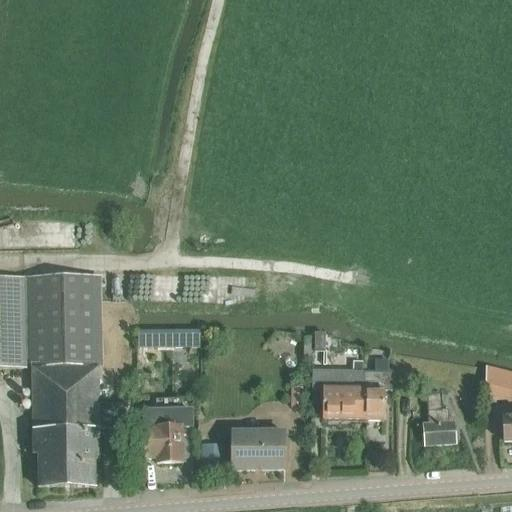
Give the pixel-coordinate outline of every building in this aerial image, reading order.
[(104,371),(102,278),(0,279),(0,371),(32,371),(33,458),(38,458),(39,491),(96,490),(96,464),(100,464),(100,433),(116,433),(115,423),(129,423),(128,407),(99,408),(99,371),(104,371)] [(199,333),(175,333),(175,349),(199,349),(199,333)] [(324,354),(324,335),(315,335),(315,354),(324,354)] [(511,375),(489,370),(489,371),(483,393),(511,400),(511,375)] [(363,392),(335,392),(335,374),(313,374),(312,391),(324,392),(323,423),(363,424),(363,392)] [(382,424),(383,393),(392,393),(392,375),(363,375),(363,392),(363,424),(382,424)] [(291,408),(303,408),(303,390),(291,390),(291,408)] [(425,449),(455,447),(453,425),(447,426),(446,413),(441,413),(440,396),(426,397),(429,427),(424,427),(425,449)] [(174,415),(174,404),(150,404),(151,415),(174,415)] [(156,466),(184,465),(183,431),(194,430),(194,414),(144,416),(145,462),(156,462),(156,466)] [(511,421),(503,422),(504,445),(511,444),(511,421)] [(232,473),(284,472),(284,435),(232,436),(232,473)] [(225,472),(226,448),(202,447),(201,471),(225,472)] [(375,453),(366,453),(366,462),(375,462),(375,453)]
